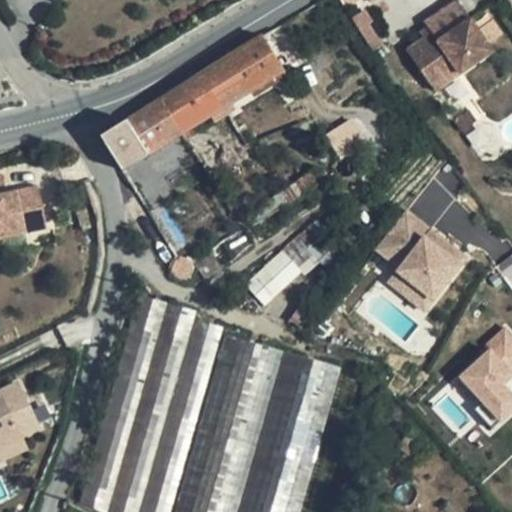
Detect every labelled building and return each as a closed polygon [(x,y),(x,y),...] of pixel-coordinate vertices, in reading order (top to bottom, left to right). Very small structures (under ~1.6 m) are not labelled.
[(428,40),(410,52),(438,93),(495,53),(459,2),(427,24),(430,29),(435,35),(428,40)] [(430,29),(423,33),(428,40),(435,35),(430,29)] [(264,35),(216,65),(237,100),(286,69),(264,35)] [(185,84),(206,119),(212,115),(234,102),(237,100),(216,65),(185,84)] [(206,119),(185,84),(163,98),(184,133),(206,119)] [(184,133),(163,98),(157,102),(179,136),(184,133)] [(151,153),(179,136),(157,102),(129,119),(151,153)] [(238,109),(234,102),(212,115),(216,123),(238,109)] [(326,134),(340,158),(367,142),(353,118),(326,134)] [(151,153),(129,119),(103,136),(124,170),(151,153)] [(0,203),(0,238),(25,234),(50,229),(42,187),(0,195),(2,203),(0,203)] [(349,216),(338,203),(329,210),(341,223),(349,216)] [(373,249),(395,269),(385,281),(423,314),(470,260),(408,208),(373,249)] [(315,220),(283,250),(303,271),(307,275),(321,261),(340,245),(315,220)] [(28,248),(25,234),(0,238),(0,246),(1,254),(28,248)] [(363,245),(354,235),(343,244),(353,254),(363,245)] [(237,259),(226,243),(214,250),(195,262),(195,264),(207,280),(237,259)] [(340,245),(321,261),(336,277),(355,260),(340,245)] [(266,306),(303,271),(283,250),(246,284),(266,306)] [(102,511),(108,511),(168,302),(139,295),(80,502),(102,511)] [(318,307),(305,298),(289,320),(303,328),(318,307)] [(168,302),(108,511),(139,511),(194,319),(197,310),(168,302)] [(170,511),(224,327),(194,319),(139,511),(170,511)] [(466,388),(502,421),(511,414),(511,385),(508,379),(511,376),(511,327),(491,340),(458,375),(466,388)] [(236,511),(285,351),(226,334),(175,511),(236,511)] [(285,351),(236,511),(301,511),(342,367),(285,351)] [(0,458),(27,446),(21,433),(39,425),(17,379),(0,387),(0,458)]
